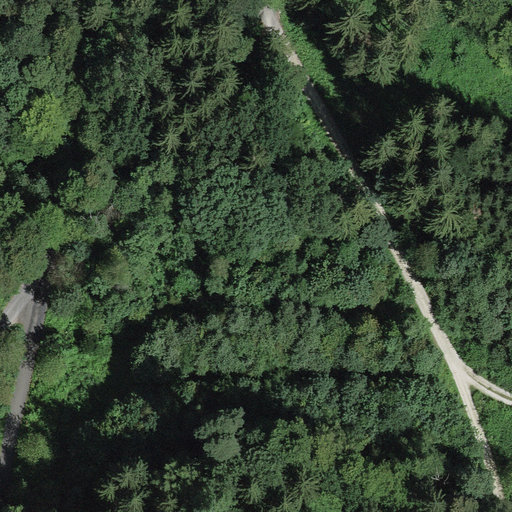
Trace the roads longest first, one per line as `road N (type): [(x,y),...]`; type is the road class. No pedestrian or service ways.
road 1 (unclassified): [(113,0),(8,436),(4,511)]
road 2 (track): [(263,0),(454,366),(511,401)]
road 3 (track): [(504,511),(454,366)]
